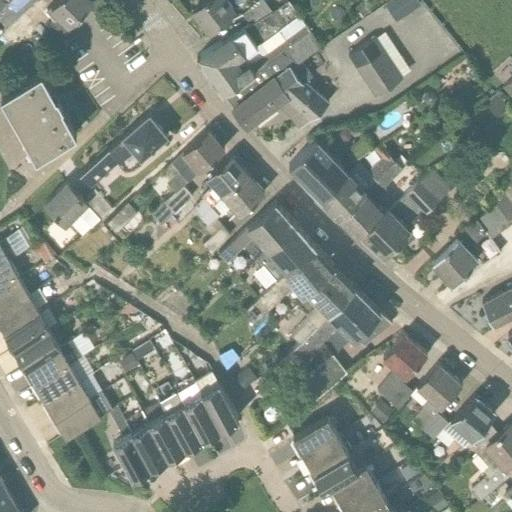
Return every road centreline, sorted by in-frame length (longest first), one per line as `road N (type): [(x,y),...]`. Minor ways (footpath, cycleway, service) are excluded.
road 1 (unclassified): [(511,384),(395,291),(262,162),(134,0)]
road 2 (residential): [(303,511),(257,448),(179,485)]
